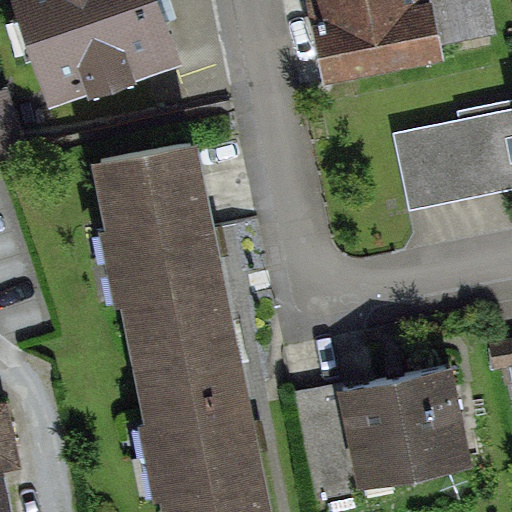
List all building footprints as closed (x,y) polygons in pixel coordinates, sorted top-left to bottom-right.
[(173,0),(16,0),(49,98),(190,51),(173,0)] [(481,0),(299,0),(317,86),(492,50),(481,0)] [(0,69),(0,131),(19,126),(0,69)] [(511,115),(393,141),(410,218),(507,196),(511,195),(511,115)] [(200,129),(101,148),(140,351),(239,332),(200,129)] [(511,365),(511,328),(487,334),(494,368),(511,364),(511,365)] [(274,511),(239,332),(140,351),(170,511),(274,511)] [(456,345),(339,366),(357,471),(474,451),(456,345)] [(0,467),(17,463),(2,402),(0,402),(0,511),(7,511),(0,480),(0,467)]
